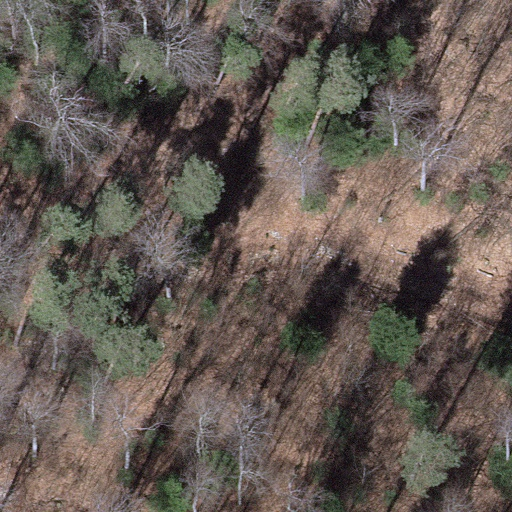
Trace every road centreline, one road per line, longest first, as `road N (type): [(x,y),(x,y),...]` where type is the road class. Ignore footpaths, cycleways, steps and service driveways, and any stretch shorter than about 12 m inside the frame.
road 1 (track): [(511,308),(165,213),(0,246)]
road 2 (track): [(0,405),(165,213),(324,0)]
